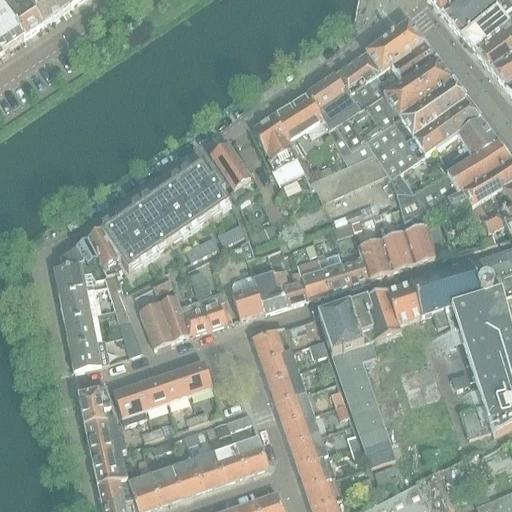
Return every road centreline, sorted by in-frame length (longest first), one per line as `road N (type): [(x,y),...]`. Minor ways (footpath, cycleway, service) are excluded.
road 1 (residential): [(61,392),(37,263),(378,29),(404,2)]
road 2 (residential): [(61,392),(238,338)]
road 3 (residential): [(511,138),(404,2)]
road 4 (residential): [(132,0),(0,85)]
road 5 (residential): [(284,478),(238,338)]
road 6 (residential): [(86,511),(61,392)]
